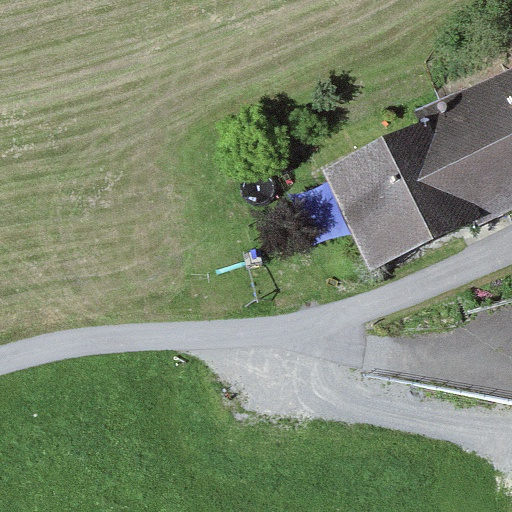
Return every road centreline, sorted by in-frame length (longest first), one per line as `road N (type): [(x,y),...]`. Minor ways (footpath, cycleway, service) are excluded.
road 1 (unclassified): [(0,369),(104,346),(313,335),(511,249)]
road 2 (track): [(313,335),(325,351),(364,361),(511,351)]
